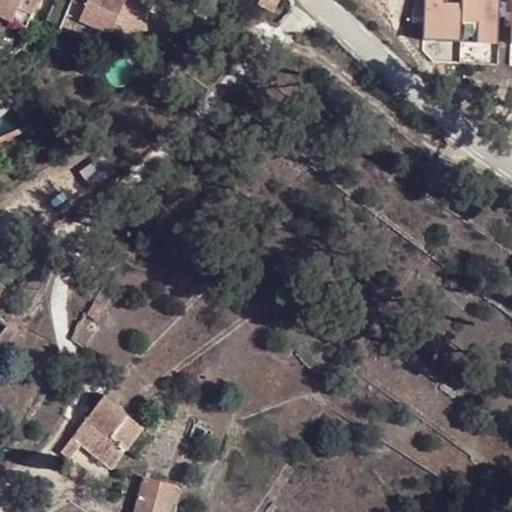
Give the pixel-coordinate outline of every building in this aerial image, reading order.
[(0,0),(0,17),(15,24),(24,0),(0,0)] [(56,0),(53,9),(99,27),(110,0),(56,0)] [(260,0),(258,6),(275,13),(281,0),(260,0)] [(498,0),(422,0),(422,40),(497,42),(498,0)] [(117,293),(105,286),(95,305),(105,311),(117,293)] [(95,305),(87,318),(97,325),(105,311),(95,305)] [(82,317),(67,343),(81,351),(97,325),(87,318),(82,317)] [(0,332),(0,350),(13,333),(5,326),(0,332)] [(22,341),(13,333),(0,350),(8,357),(22,341)] [(101,399),(85,419),(125,453),(142,430),(101,399)] [(125,453),(85,419),(56,455),(66,462),(77,449),(109,475),(125,453)] [(163,488),(141,481),(131,511),(167,511),(173,492),(163,488)]
